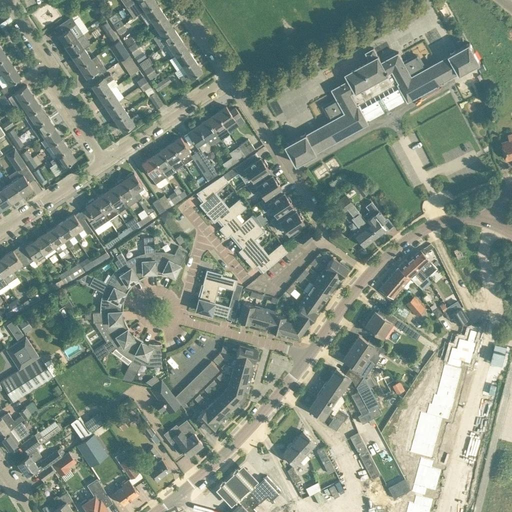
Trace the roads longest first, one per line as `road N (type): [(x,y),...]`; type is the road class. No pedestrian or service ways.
road 1 (residential): [(444,511),(494,307),(485,258),(490,223)]
road 2 (residential): [(181,495),(310,353)]
road 3 (residential): [(230,76),(313,202),(323,240)]
road 4 (residential): [(9,0),(103,161)]
road 5 (residential): [(103,161),(230,76)]
road 6 (residential): [(368,274),(411,236),(437,225),(490,223)]
road 7 (residential): [(310,353),(179,318)]
road 8 (residential): [(0,231),(103,161)]
